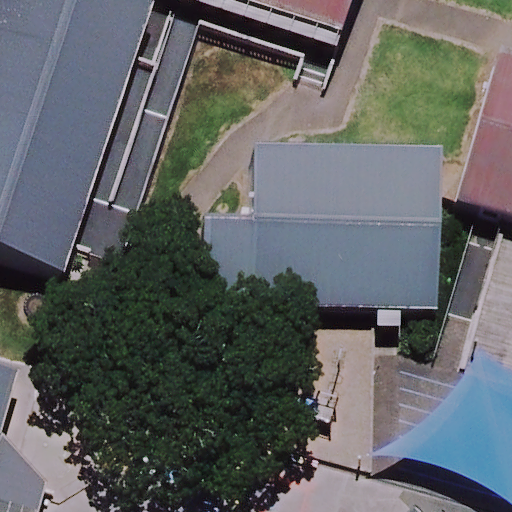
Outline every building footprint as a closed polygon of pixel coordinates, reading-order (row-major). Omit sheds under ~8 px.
[(423,0),(127,0),(398,83),(423,0)] [(204,74),(52,20),(0,167),(0,271),(119,313),(204,74)] [(511,131),(485,241),(511,247),(511,131)] [(461,146),(256,156),(263,304),(468,294),(461,146)] [(0,511),(2,511),(39,378),(0,367),(0,511)]
